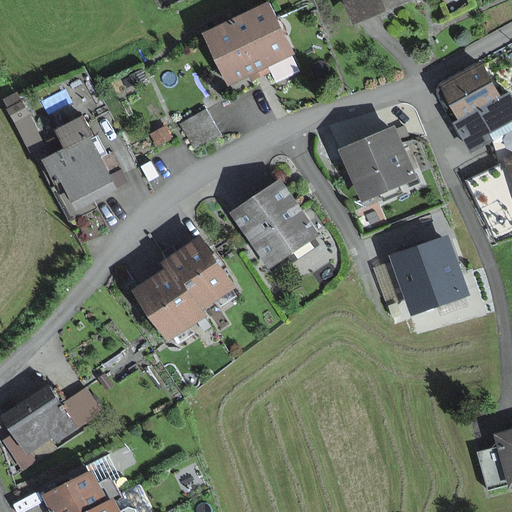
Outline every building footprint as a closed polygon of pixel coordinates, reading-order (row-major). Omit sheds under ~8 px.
[(353,0),(358,10),(384,0),(353,0)] [(206,34),(229,83),(260,69),(294,52),(269,4),(206,34)] [(511,95),(511,94),(500,100),(482,66),(440,89),(449,107),(455,104),(464,119),(458,123),(472,150),(492,139),(500,167),(468,181),(496,240),(511,232),(511,95)] [(21,103),(13,107),(19,119),(28,115),(21,103)] [(206,109),(181,124),(195,149),(221,135),(206,109)] [(69,147),(90,136),(93,134),(84,117),(60,130),(69,147)] [(166,128),(153,134),(158,145),(172,138),(166,128)] [(357,172),(367,197),(413,176),(393,130),(348,150),(357,172)] [(66,182),(80,208),(129,182),(113,153),(102,159),(90,136),(69,147),(46,159),(59,183),(65,180),(66,182)] [(261,198),(238,213),(272,263),(291,249),(287,243),(309,228),(281,184),(261,198)] [(464,292),(447,241),(418,251),(399,258),(416,308),(464,292)] [(175,270),(199,306),(232,283),(204,242),(184,255),(171,264),(175,270)] [(199,306),(175,270),(161,279),(142,292),(169,334),(203,312),(199,306)] [(10,416),(39,457),(98,415),(69,375),(10,416)] [(505,455),(511,479),(511,432),(500,436),(505,455)] [(511,484),(511,479),(505,455),(481,462),(489,491),(511,484)] [(94,511),(114,502),(123,497),(115,480),(108,479),(97,484),(91,473),(48,494),(54,505),(57,511),(94,511)] [(138,511),(137,508),(130,506),(119,511),(114,502),(94,511),(138,511)]
